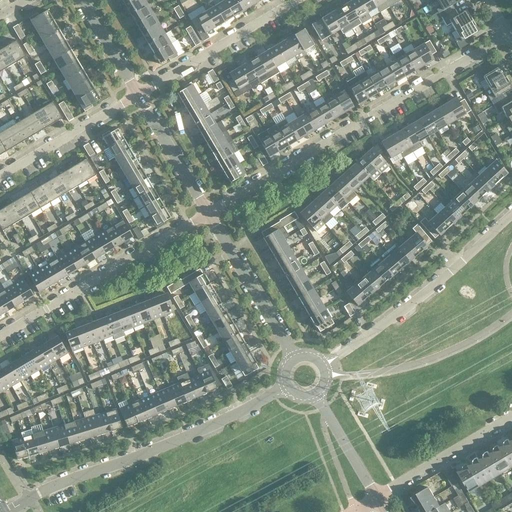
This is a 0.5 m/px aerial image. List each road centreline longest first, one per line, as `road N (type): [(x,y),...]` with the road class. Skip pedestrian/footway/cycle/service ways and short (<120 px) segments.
road 1 (residential): [(210,214),(508,37)]
road 2 (unclassified): [(6,511),(285,388)]
road 3 (residential): [(0,335),(210,214)]
road 4 (unclassified): [(324,363),(418,297),(511,214)]
road 5 (residential): [(138,97),(300,0)]
road 6 (tertiary): [(210,214),(293,355)]
road 7 (residential): [(0,179),(138,97)]
road 8 (residential): [(375,497),(511,417)]
road 9 (tertiary): [(138,97),(210,214)]
